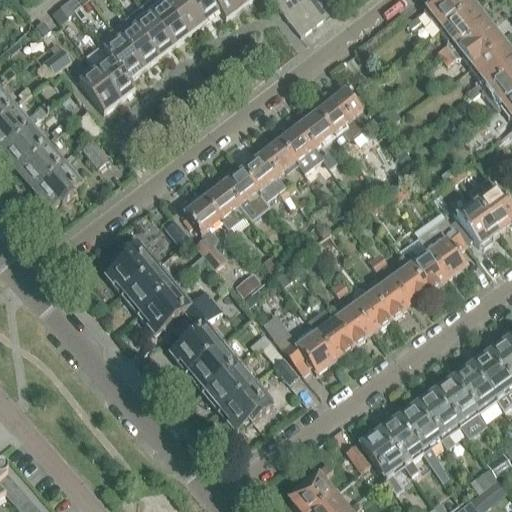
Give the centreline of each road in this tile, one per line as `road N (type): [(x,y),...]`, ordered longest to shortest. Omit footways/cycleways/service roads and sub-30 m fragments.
road 1 (residential): [(25,288),(400,0)]
road 2 (residential): [(214,502),(511,291)]
road 3 (residential): [(214,502),(25,288)]
road 4 (primary): [(136,511),(0,355)]
road 5 (residential): [(92,511),(0,406)]
road 6 (primary): [(0,420),(79,511)]
